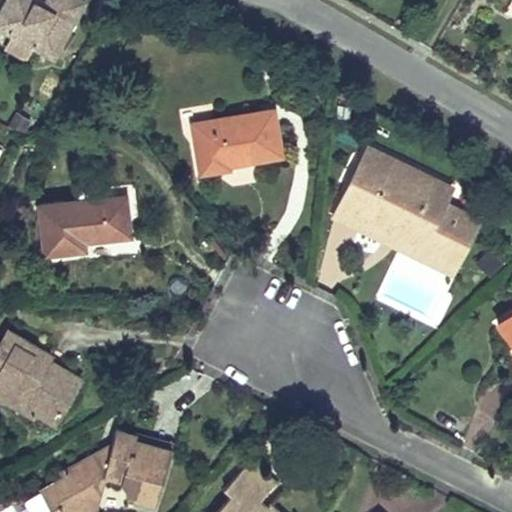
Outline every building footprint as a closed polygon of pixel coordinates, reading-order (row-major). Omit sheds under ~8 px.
[(6,0),(0,12),(0,27),(12,34),(34,46),(54,57),(85,0),(46,0),(46,1),(43,7),(35,3),(36,0),(6,0)] [(34,46),(12,34),(5,46),(28,58),(34,46)] [(258,148),(281,144),(275,107),(213,118),(214,125),(194,129),(201,172),(229,167),(229,163),(259,158),(258,148)] [(9,126),(22,133),(30,120),(17,113),(9,126)] [(213,118),(193,121),(194,129),(214,125),(213,118)] [(259,158),(283,154),(281,144),(258,148),(259,158)] [(394,157),(368,144),(364,154),(389,166),(394,157)] [(406,233),(404,238),(457,264),(480,218),(445,201),(429,193),(437,178),(394,157),(389,166),(364,154),(348,185),(374,198),(364,219),(389,231),(391,226),(406,233)] [(452,185),(437,178),(429,193),(445,201),(452,185)] [(374,198),(348,185),(334,214),(453,272),(457,264),(404,238),(406,233),(391,226),(389,231),(364,219),(374,198)] [(80,200),(90,199),(89,189),(78,190),(80,200)] [(90,238),(130,234),(126,195),(90,199),(80,200),(40,204),(46,253),(85,248),(84,237),(90,236),(90,238)] [(511,308),(497,319),(511,339),(511,308)] [(51,354),(8,329),(2,340),(0,343),(0,378),(41,402),(36,410),(55,422),(81,378),(59,366),(57,370),(45,363),(51,354)] [(57,370),(59,366),(48,359),(45,363),(57,370)] [(489,416),(511,401),(511,375),(511,376),(477,398),(489,416)] [(36,410),(41,402),(0,378),(0,395),(33,415),(36,410)] [(172,449),(136,438),(137,434),(117,428),(109,456),(96,451),(60,471),(63,476),(41,488),(51,508),(58,504),(62,511),(79,511),(85,509),(82,504),(101,493),(106,473),(122,477),(128,488),(137,491),(136,497),(156,503),(162,479),(163,480),(172,449)] [(174,444),(137,434),(136,438),(172,449),(174,444)] [(280,511),(270,502),(267,506),(263,511),(255,504),(259,500),(276,481),(250,458),(224,487),(231,493),(213,511),(280,511)] [(92,511),(96,510),(101,493),(82,504),(85,509),(79,511),(92,511)] [(267,506),(259,500),(255,504),(263,511),(267,506)]
